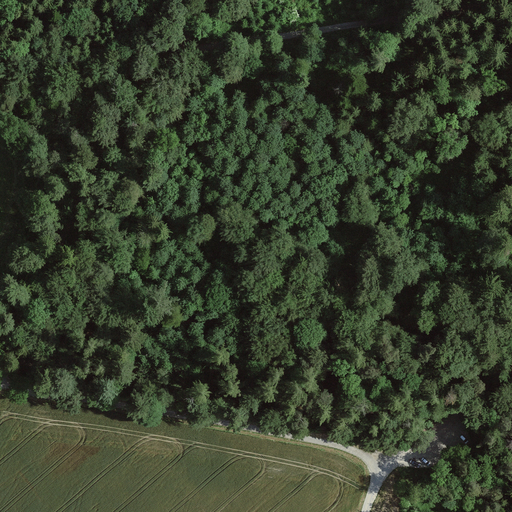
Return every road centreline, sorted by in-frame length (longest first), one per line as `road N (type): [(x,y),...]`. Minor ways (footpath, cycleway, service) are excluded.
road 1 (track): [(491,368),(120,122)]
road 2 (track): [(365,511),(374,469),(339,444),(0,386)]
road 3 (track): [(0,373),(93,165),(199,0)]
road 4 (track): [(171,49),(511,2)]
road 5 (track): [(374,469),(436,434),(491,368)]
